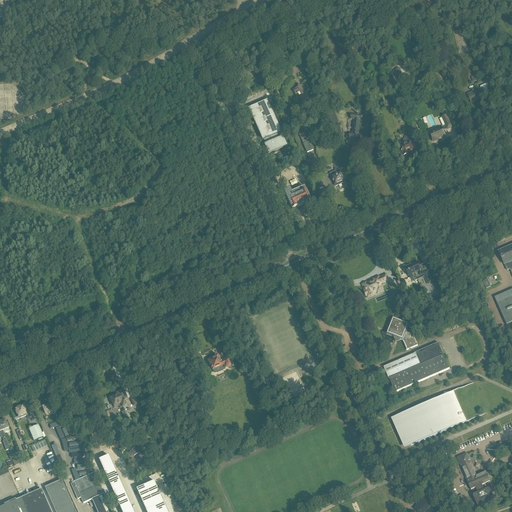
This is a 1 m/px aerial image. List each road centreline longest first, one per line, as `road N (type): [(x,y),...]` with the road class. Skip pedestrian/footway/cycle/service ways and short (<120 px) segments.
road 1 (primary): [(0,392),(294,262)]
road 2 (unclassified): [(0,133),(263,0)]
road 3 (primary): [(294,262),(511,166)]
road 4 (unclassified): [(341,376),(294,262)]
road 5 (track): [(33,0),(54,54),(112,82)]
